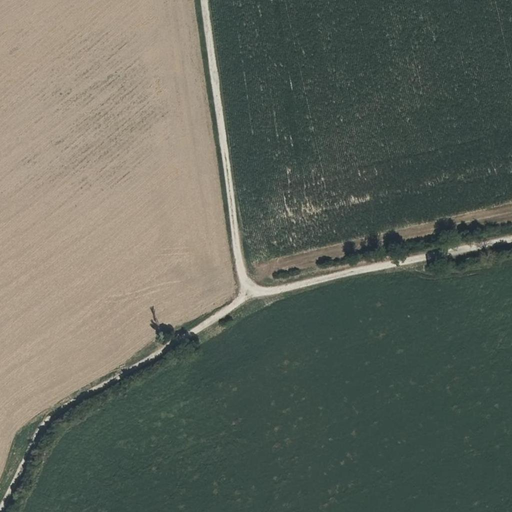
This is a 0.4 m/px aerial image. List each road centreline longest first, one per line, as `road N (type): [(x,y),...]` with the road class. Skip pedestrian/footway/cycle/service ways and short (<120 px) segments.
road 1 (track): [(243,297),(39,431),(0,511)]
road 2 (track): [(243,297),(200,0)]
road 3 (track): [(511,241),(243,297)]
